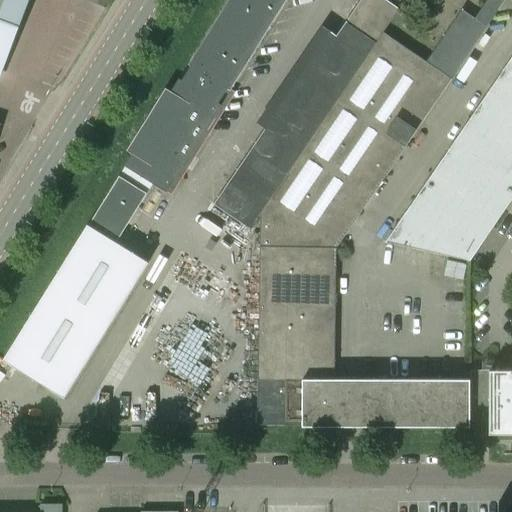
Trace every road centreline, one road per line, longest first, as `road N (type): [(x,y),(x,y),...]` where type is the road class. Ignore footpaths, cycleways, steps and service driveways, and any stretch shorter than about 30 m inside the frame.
road 1 (unknown): [(511,0),(357,227),(340,480)]
road 2 (unclassified): [(511,480),(0,479)]
road 3 (unknown): [(173,205),(62,398),(35,479)]
road 4 (tertiary): [(0,237),(147,0)]
road 5 (unknown): [(306,0),(173,205)]
road 6 (unknown): [(173,205),(200,229),(163,376)]
